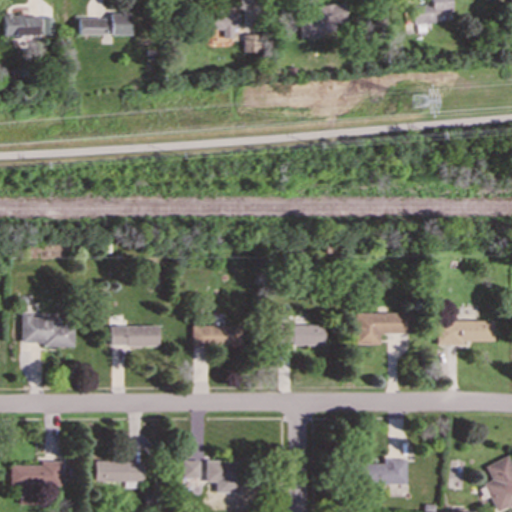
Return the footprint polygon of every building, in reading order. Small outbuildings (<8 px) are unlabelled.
[(429,0),(430,3),(409,6),(412,24),(452,18),(449,0),(429,0)] [(295,17),(298,37),(346,31),(342,2),(314,6),(316,14),(295,17)] [(205,11),(205,29),(221,29),(221,39),(230,39),(230,28),(238,28),(238,10),(205,11)] [(76,34),(128,35),(129,12),(107,12),(107,18),(76,17),(76,34)] [(36,34),(36,14),(1,15),(1,35),(36,34)] [(51,34),(51,17),(40,17),(41,34),(51,34)] [(242,52),(264,52),(265,34),(242,34),(242,52)] [(18,342),(39,342),(39,346),(71,346),(71,323),(61,323),(61,317),(29,317),(29,311),(19,311),(18,342)] [(353,313),(354,344),(378,344),(378,333),(409,332),(409,312),(353,313)] [(492,320),(435,320),(435,345),(462,345),(462,341),(492,341),(492,320)] [(190,324),(190,345),(241,346),(241,325),(190,324)] [(323,344),(323,324),(278,325),(278,345),(323,344)] [(157,345),(156,325),(108,326),(108,346),(157,345)] [(494,511),(511,503),(511,468),(506,455),(483,466),(489,479),(481,483),(494,511)] [(405,459),(381,458),(381,463),(357,463),(357,483),(404,484),(405,459)] [(8,465),(8,484),(18,484),(17,504),(36,504),(36,487),(59,488),(59,461),(39,460),(39,465),(8,465)] [(92,481),(140,481),(140,461),(92,460),(92,481)] [(198,460),(180,460),(181,477),(198,477),(198,460)] [(216,490),(236,490),(237,460),(204,460),(203,481),(216,481),(216,490)]
